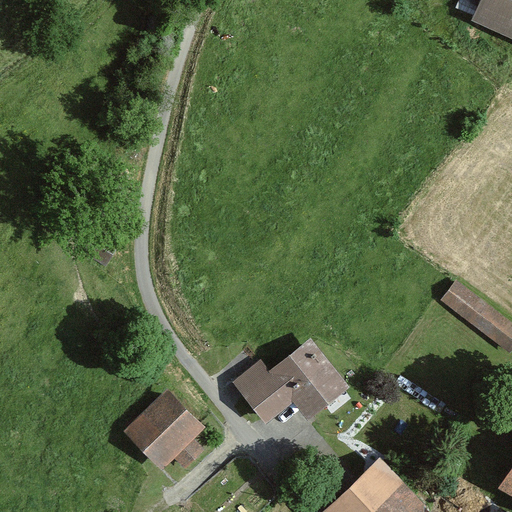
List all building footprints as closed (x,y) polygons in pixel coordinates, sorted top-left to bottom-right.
[(511,0),(481,0),(472,22),(511,38),(511,0)] [(94,226),(80,250),(106,264),(119,241),(94,226)] [(441,303),(511,353),(511,319),(458,280),(441,303)] [(351,386),(311,338),(271,371),(262,361),(234,384),(269,425),(296,403),(310,420),(351,386)] [(166,472),(177,461),(187,470),(206,450),(196,441),(209,427),(169,389),(126,434),(166,472)] [(433,511),(383,459),(326,511),(433,511)] [(511,460),(498,487),(511,494),(511,460)]
